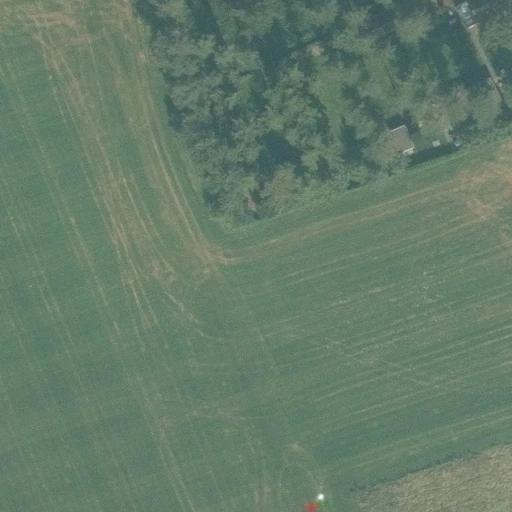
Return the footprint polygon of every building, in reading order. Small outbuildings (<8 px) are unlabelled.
[(413,25),(462,8),(459,0),(432,0),(407,9),(413,25)] [(480,26),(511,9),(511,0),(469,0),(467,2),(480,26)] [(375,19),(380,29),(394,22),(389,12),(375,19)] [(353,42),(366,35),(361,25),(348,32),(353,42)] [(485,109),(500,102),(490,80),(451,98),(459,114),(483,103),(485,109)]
